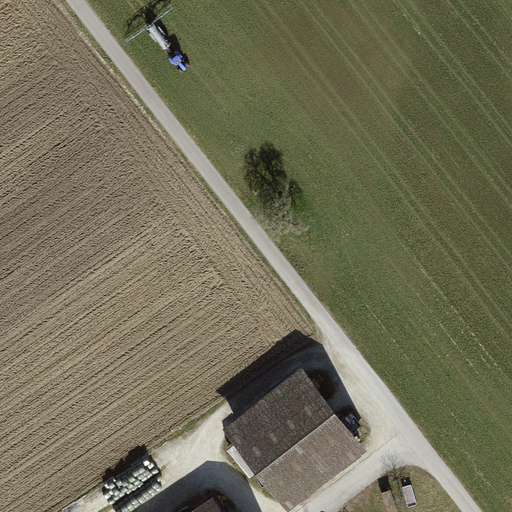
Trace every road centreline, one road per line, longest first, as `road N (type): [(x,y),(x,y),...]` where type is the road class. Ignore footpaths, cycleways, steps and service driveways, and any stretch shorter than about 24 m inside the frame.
road 1 (track): [(75,0),(471,511)]
road 2 (track): [(153,511),(198,479),(220,476),(242,488),(258,511)]
